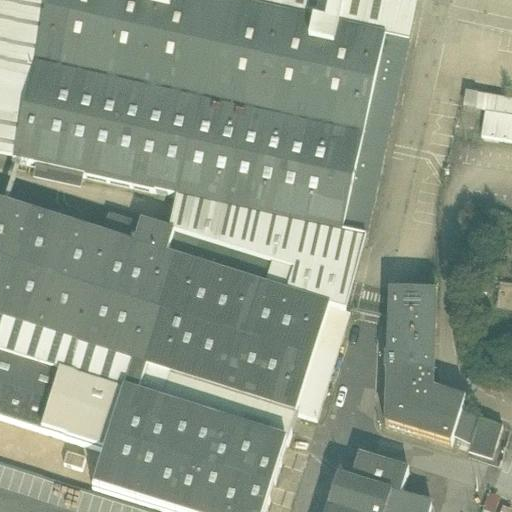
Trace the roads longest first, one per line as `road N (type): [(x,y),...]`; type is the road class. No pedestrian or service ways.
road 1 (unknown): [(0,177),(380,246)]
road 2 (unknown): [(511,421),(478,389),(460,357),(456,290),(462,203),(511,179)]
